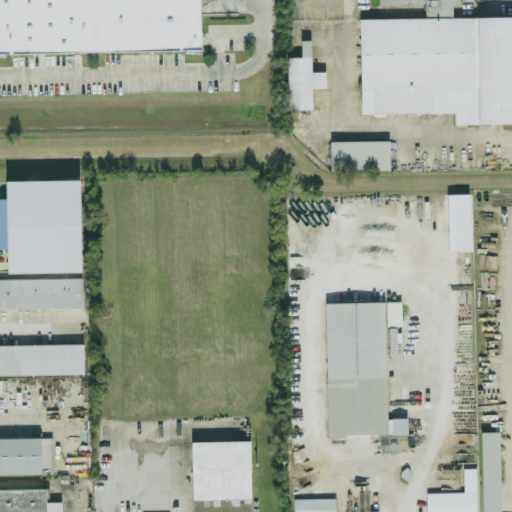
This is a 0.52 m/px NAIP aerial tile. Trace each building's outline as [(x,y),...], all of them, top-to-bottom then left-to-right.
[(0,0),(0,51),(206,47),(204,0),(0,0)] [(511,121),(511,14),(359,17),(361,112),(454,111),(454,122),(511,121)] [(310,39),(300,39),(301,54),(310,54),(310,39)] [(286,56),(287,108),(312,107),(311,86),(325,86),(325,70),(311,70),(310,55),(286,56)] [(389,139),(329,139),(329,169),(389,169),(389,139)] [(5,181),(7,271),(82,270),(80,180),(5,181)] [(468,215),(456,216),(457,239),(469,239),(468,215)] [(0,277),(0,308),(81,307),(81,276),(0,277)] [(328,434),(406,432),(406,416),(386,417),(385,354),(396,354),(396,325),(401,325),(400,299),(324,302),(328,434)] [(0,345),(0,373),(82,373),(82,345),(0,345)] [(482,511),(500,511),(499,430),(480,430),(482,511)] [(0,436),(0,473),(39,473),(39,468),(49,467),(49,436),(0,436)] [(250,511),(249,439),(191,440),(192,511),(250,511)] [(476,511),(475,467),(463,467),(463,491),(426,491),(426,511),(476,511)] [(0,491),(0,511),(58,511),(58,503),(44,503),(44,491),(0,491)] [(334,511),(335,496),(293,497),(293,511),(334,511)]
